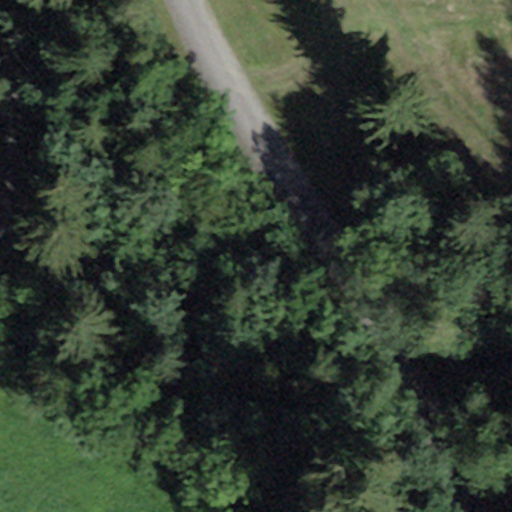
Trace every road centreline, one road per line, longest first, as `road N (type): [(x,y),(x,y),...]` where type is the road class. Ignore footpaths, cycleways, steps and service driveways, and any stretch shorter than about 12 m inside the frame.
road 1 (residential): [(469,511),(386,326),(310,222),(187,0)]
road 2 (residential): [(0,48),(15,164),(0,234)]
